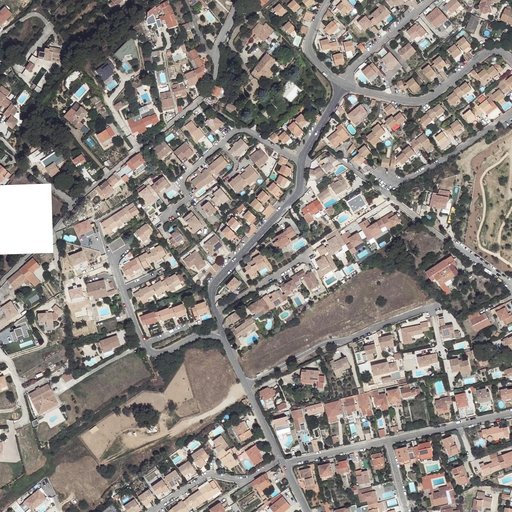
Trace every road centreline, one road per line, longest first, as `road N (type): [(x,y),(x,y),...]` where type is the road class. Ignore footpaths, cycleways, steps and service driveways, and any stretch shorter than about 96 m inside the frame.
road 1 (residential): [(433,303),(345,342),(325,341),(245,385)]
road 2 (residential): [(215,63),(199,99),(74,203)]
road 3 (residential): [(343,84),(422,101),(487,51),(511,60)]
road 4 (residential): [(300,160),(297,192),(211,287),(215,312)]
road 5 (residential): [(189,195),(183,178),(235,130),(300,160)]
road 6 (residential): [(378,172),(393,182),(408,179),(511,112)]
road 7 (residential): [(151,511),(207,473),(245,479),(279,456)]
road 8 (residential): [(511,412),(387,439)]
road 9 (residential): [(430,0),(343,84)]
